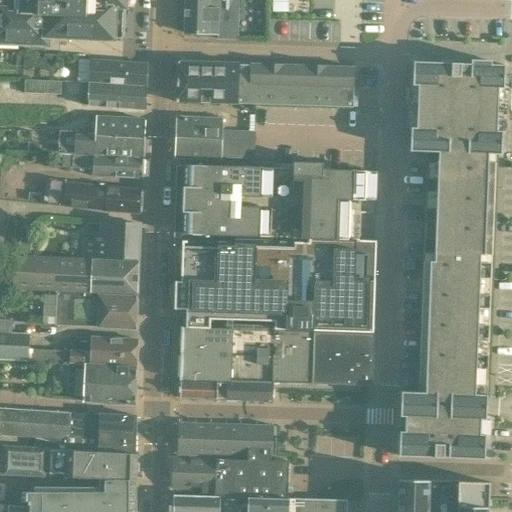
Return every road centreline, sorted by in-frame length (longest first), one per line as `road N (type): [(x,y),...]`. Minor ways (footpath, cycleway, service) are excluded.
road 1 (residential): [(162,51),(151,511)]
road 2 (residential): [(381,511),(393,59)]
road 3 (residential): [(162,51),(393,59)]
road 4 (residential): [(393,59),(395,4),(511,7)]
